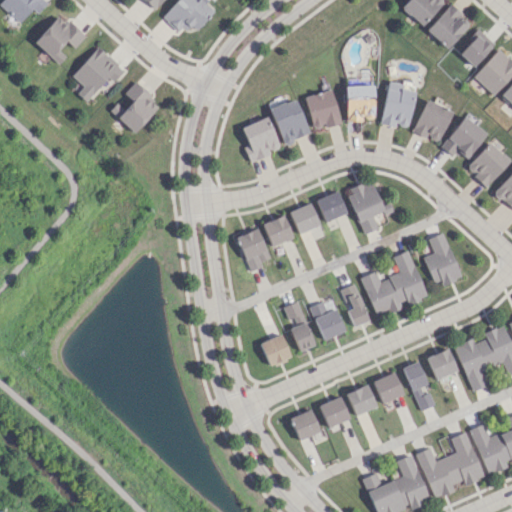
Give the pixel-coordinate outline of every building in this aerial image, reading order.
[(0,0),(0,6),(18,23),(31,9),(36,13),(47,2),(44,0),(0,0)] [(161,0),(143,0),(153,9),(161,0)] [(195,30),(213,11),(200,0),(195,0),(195,1),(193,0),(175,0),(160,16),(179,33),(188,23),(195,30)] [(443,0),(405,0),(400,7),(420,26),(444,0),(443,0)] [(445,48),(469,23),(448,4),(425,29),(445,48)] [(72,48),(83,37),(58,14),(33,41),(57,64),(64,56),(57,49),(65,40),(72,48)] [(458,53),(472,66),(493,44),(476,28),(466,38),(470,42),(458,53)] [(123,68),(95,46),(71,77),(82,85),(76,94),(86,102),(105,77),(112,82),(123,68)] [(471,76),(492,95),(511,72),(511,61),(497,48),(471,76)] [(511,80),(499,94),(511,106),(511,80)] [(108,110),(132,133),(158,105),(133,81),(123,93),(130,100),(123,108),(116,102),(108,110)] [(378,123),(393,126),(393,124),(406,127),(415,87),(387,81),(378,123)] [(345,121),(360,121),(360,119),(373,118),(372,85),(344,86),(345,121)] [(304,95),(311,128),(324,125),(325,127),(338,124),(331,90),(304,95)] [(283,144),(308,133),(294,98),(268,108),(283,144)] [(437,141),(450,111),(425,99),(410,131),(423,137),(424,136),(437,141)] [(248,161),(279,148),(265,116),(240,127),(247,145),(242,147),(248,161)] [(438,146),(452,157),(456,152),(464,158),(485,133),(463,116),(438,146)] [(464,167),(484,186),(508,160),(488,141),(464,167)] [(511,169),(492,191),(511,210),(511,169)] [(362,234),(376,228),(372,216),(390,209),(388,202),(380,205),(370,179),(344,189),(362,234)] [(345,213),(336,190),(314,199),(323,221),(345,213)] [(287,211),(297,233),(318,224),(308,202),(287,211)] [(270,246),(292,237),(282,215),(261,224),(270,246)] [(236,235),(247,271),(261,266),(259,261),(267,258),(258,228),(236,235)] [(421,256),(430,281),(438,278),(440,285),(459,278),(442,232),(426,238),(431,252),(421,256)] [(359,277),(373,314),(389,307),(391,312),(400,308),(399,305),(424,295),(406,250),(391,256),(397,272),(378,280),(374,271),(359,277)] [(338,289),(352,326),(367,320),(353,283),(338,289)] [(329,298),(308,308),(322,340),(343,331),(329,298)] [(281,306),(298,351),(313,345),(296,301),(281,306)] [(511,372),(511,351),(501,324),(481,333),(484,339),(472,343),(470,338),(452,345),(470,391),(484,386),(477,371),(500,361),(506,375),(511,372)] [(289,358),(280,334),(259,342),(267,365),(289,358)] [(455,370),(446,348),(425,357),(434,379),(455,370)] [(418,411),(432,405),(426,388),(416,361),(401,367),(418,411)] [(401,394),(392,372),(371,380),(380,403),(401,394)] [(345,391),(351,414),(373,408),(367,385),(345,391)] [(326,427),(347,418),(338,396),(317,404),(326,427)] [(289,415),(295,439),(317,433),(311,410),(289,415)] [(487,437),(481,423),(468,428),(485,472),(511,462),(511,463),(511,462),(511,414),(503,418),(507,429),(487,437)] [(414,452),(432,498),(452,490),(449,484),(461,480),(462,485),(481,478),(463,432),(448,437),(454,452),(432,460),(427,447),(414,452)] [(373,511),(386,511),(408,504),(409,507),(427,501),(409,454),(394,460),(400,476),(379,484),(374,472),(360,478),(373,511)]
